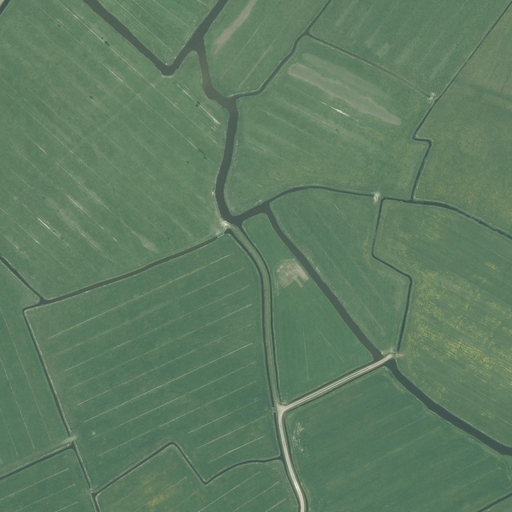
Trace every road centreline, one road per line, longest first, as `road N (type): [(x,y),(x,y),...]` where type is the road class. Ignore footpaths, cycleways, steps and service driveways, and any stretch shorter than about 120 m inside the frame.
road 1 (track): [(114,273),(217,225),(235,231),(266,280),(282,413)]
road 2 (track): [(302,511),(283,410),(392,356)]
